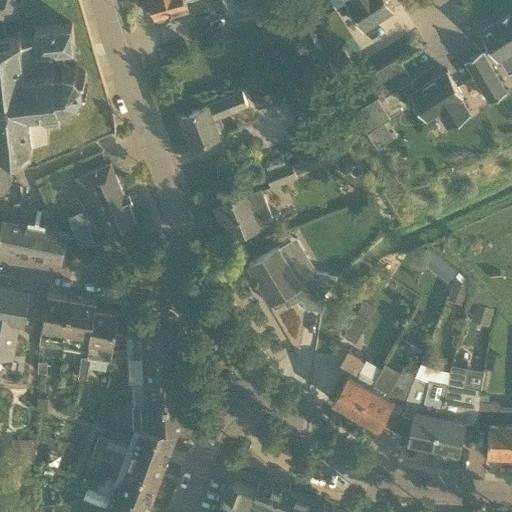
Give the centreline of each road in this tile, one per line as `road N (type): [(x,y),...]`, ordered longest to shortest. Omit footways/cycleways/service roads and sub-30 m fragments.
road 1 (unclassified): [(511,500),(433,492),(350,470),(261,381)]
road 2 (unclassified): [(159,274),(174,249),(170,196),(102,0)]
road 3 (unclassified): [(0,258),(108,282),(159,274)]
road 4 (unclassified): [(183,511),(214,426),(261,381)]
road 5 (unclassified): [(261,381),(219,321),(159,274)]
